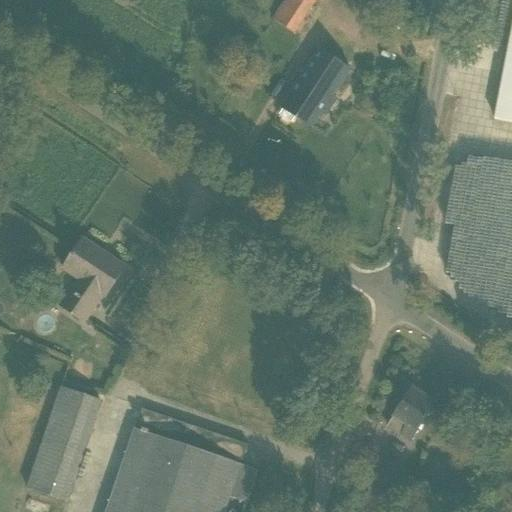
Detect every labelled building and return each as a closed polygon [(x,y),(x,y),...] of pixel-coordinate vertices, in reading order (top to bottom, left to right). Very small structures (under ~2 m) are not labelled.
[(285,0),(284,2),(306,17),(317,0),(285,0)] [(511,27),(495,119),(511,122),(511,27)] [(333,97),(350,69),(319,49),(282,108),(284,109),(280,115),(292,123),(296,117),(312,128),(326,106),(331,108),(337,99),(333,97)] [(483,170),(511,175),(511,191),(505,229),(502,234),(511,235),(511,246),(511,249),(494,246),(502,205),(489,229),(465,216),(462,216),(450,279),(495,304),(511,307),(511,296),(508,294),(511,286),(511,156),(486,152),(483,170)] [(107,298),(126,266),(83,240),(64,269),(79,280),(61,307),(85,322),(103,295),(107,298)] [(315,385),(325,388),(329,375),(320,372),(315,385)] [(27,489),(66,502),(100,400),(62,387),(27,489)] [(410,441),(435,404),(412,389),(388,426),(410,441)] [(248,445),(142,409),(107,511),(226,511),(231,498),(247,503),(258,470),(242,465),(248,445)] [(369,488),(359,511),(373,511),(382,491),(396,456),(382,451),(368,488),(369,488)]
